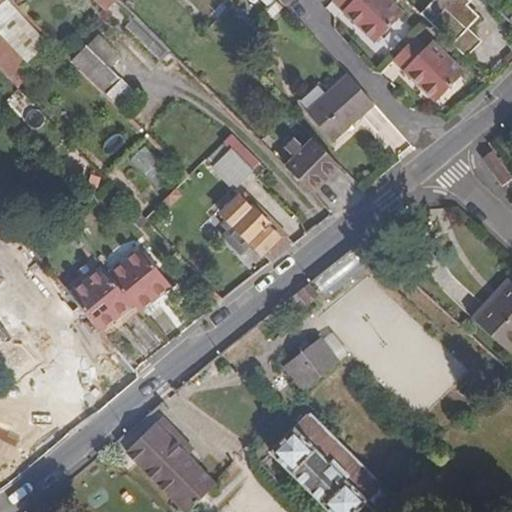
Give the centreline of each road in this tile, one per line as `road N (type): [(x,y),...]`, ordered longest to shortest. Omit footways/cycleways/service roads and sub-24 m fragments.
road 1 (tertiary): [(0,503),(437,161)]
road 2 (residential): [(296,6),(437,161)]
